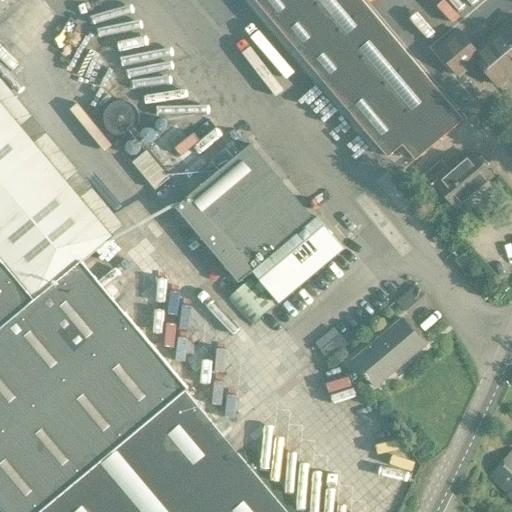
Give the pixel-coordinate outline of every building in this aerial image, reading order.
[(255,0),(388,157),(403,144),(415,159),(463,118),(363,0),(255,0)] [(455,71),(473,56),(498,85),(511,72),(511,20),(476,50),(459,29),(436,48),(455,71)] [(0,100),(0,255),(36,299),(82,261),(112,236),(0,100)] [(239,282),(252,271),(278,301),(342,247),(332,236),(329,238),(321,229),(325,226),(317,217),(314,220),(250,144),(190,195),(176,207),(239,282)] [(441,159),(422,175),(433,188),(437,185),(444,192),(433,201),(449,220),(458,213),(454,208),(492,176),(473,153),(451,171),(441,159)] [(471,262),(464,253),(455,260),(462,270),(471,262)] [(0,255),(0,507),(4,511),(287,511),(82,261),(36,299),(0,255)] [(251,278),(227,299),(250,325),(274,305),(275,304),(263,291),(257,283),(251,278)] [(416,285),(397,302),(405,311),(424,295),(416,285)] [(375,386),(424,345),(402,318),(353,359),(366,375),(363,377),(366,380),(369,378),(375,386)] [(339,335),(320,351),(328,360),(347,344),(348,343),(340,334),(339,335)] [(511,451),(489,477),(511,497),(511,451)]
